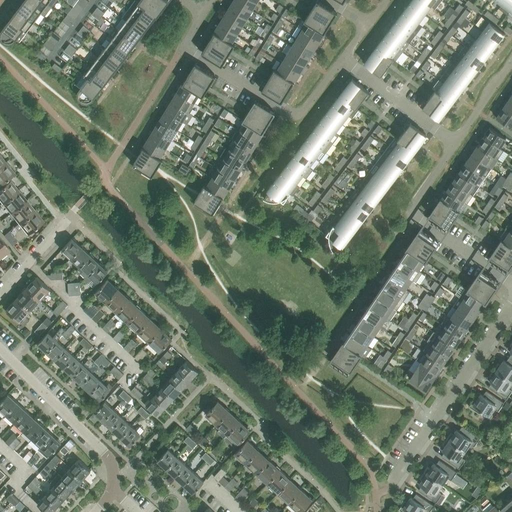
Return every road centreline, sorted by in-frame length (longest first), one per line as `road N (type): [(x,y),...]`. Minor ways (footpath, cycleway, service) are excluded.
road 1 (residential): [(511,285),(414,213),(456,142)]
road 2 (residential): [(400,476),(511,308)]
road 3 (residential): [(0,346),(96,449),(111,491)]
road 4 (residential): [(456,142),(343,58)]
road 5 (residential): [(247,87),(284,111),(304,111),(343,58)]
